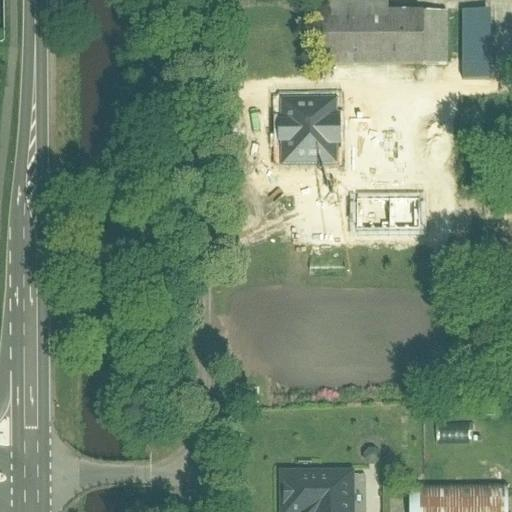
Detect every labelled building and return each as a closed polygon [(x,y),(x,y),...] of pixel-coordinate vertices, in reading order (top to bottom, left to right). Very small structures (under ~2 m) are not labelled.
[(449,0),(326,0),(326,68),(421,68),(421,156),(450,156),(449,0)] [(495,18),(467,17),(466,82),(494,82),(495,18)] [(356,149),(357,101),(316,100),(316,106),(292,106),(291,157),(310,157),(310,166),(348,166),(348,149),(356,149)] [(348,196),(348,166),(310,166),(310,213),(316,213),(316,228),(322,228),(322,254),(332,254),(332,230),(470,230),(471,197),(403,196),(348,196)] [(348,196),(403,196),(403,167),(348,166),(348,196)] [(255,370),(256,384),(269,383),(268,369),(255,370)] [(457,440),(472,440),(472,430),(441,428),(441,440),(457,440)] [(354,511),(355,480),(288,481),(288,511),(354,511)] [(506,511),(506,490),(411,491),(411,511),(506,511)]
